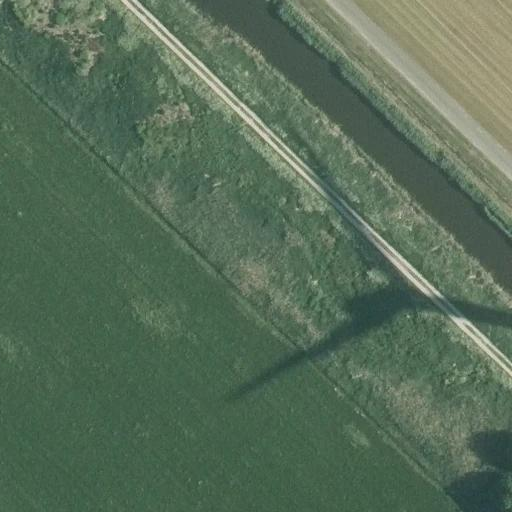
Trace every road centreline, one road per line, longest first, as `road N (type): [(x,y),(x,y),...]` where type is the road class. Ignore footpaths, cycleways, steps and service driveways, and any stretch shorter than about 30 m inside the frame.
road 1 (track): [(126,0),(511,371)]
road 2 (track): [(337,0),(511,167)]
